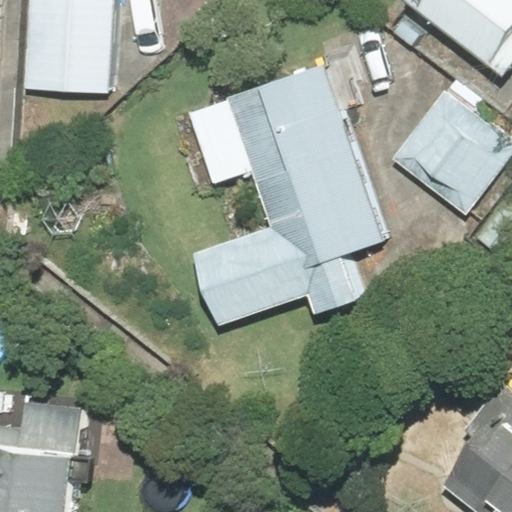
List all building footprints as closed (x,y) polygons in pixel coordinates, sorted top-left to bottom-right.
[(128,0),(43,0),(40,88),(124,92),(128,0)] [(511,0),(430,0),(511,59),(511,0)] [(401,239),(338,60),(205,107),(231,179),(270,166),(290,224),(214,249),(238,322),(327,292),(334,313),(380,297),(364,252),(401,239)] [(511,170),(511,127),(458,88),(406,156),(481,212),(511,170)] [(511,511),(511,386),(483,423),(496,433),(458,481),(497,511),(511,511)] [(0,511),(92,511),(98,450),(94,450),(98,404),(40,398),(38,426),(0,422),(0,511)]
